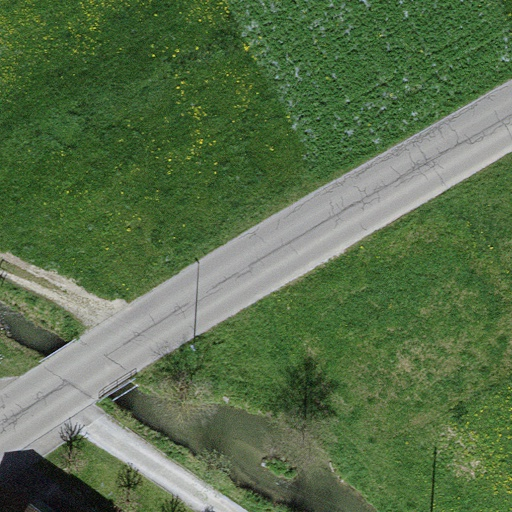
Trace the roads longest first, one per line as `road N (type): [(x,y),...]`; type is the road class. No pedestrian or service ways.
road 1 (unclassified): [(0,421),(141,324),(511,111)]
road 2 (track): [(0,266),(141,324)]
